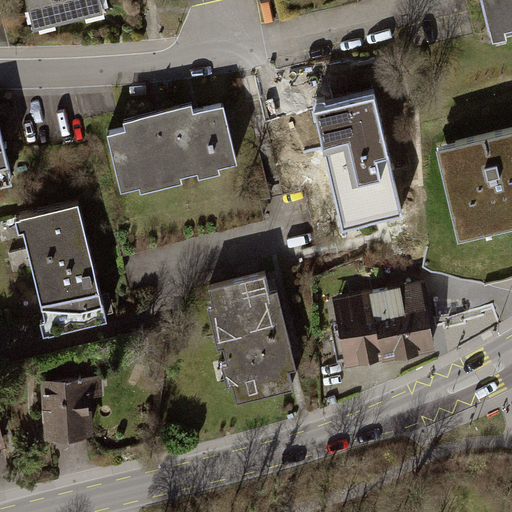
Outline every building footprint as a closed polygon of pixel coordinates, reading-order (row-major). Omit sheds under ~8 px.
[(29,0),(36,26),(106,10),(103,0),(29,0)] [(511,0),(482,0),(491,36),(511,30),(511,0)] [(377,96),(313,111),(340,229),(404,215),(377,96)] [(233,105),(113,130),(126,196),(246,172),(233,105)] [(2,123),(0,123),(0,184),(15,181),(2,123)] [(511,226),(511,128),(435,145),(456,240),(511,226)] [(89,205),(23,221),(48,322),(114,305),(89,205)] [(276,275),(213,291),(244,409),(306,393),(276,275)] [(426,277),(324,297),(337,362),(439,342),(426,277)] [(97,382),(44,384),(46,443),(99,441),(97,382)] [(0,399),(0,446),(11,444),(0,399)]
